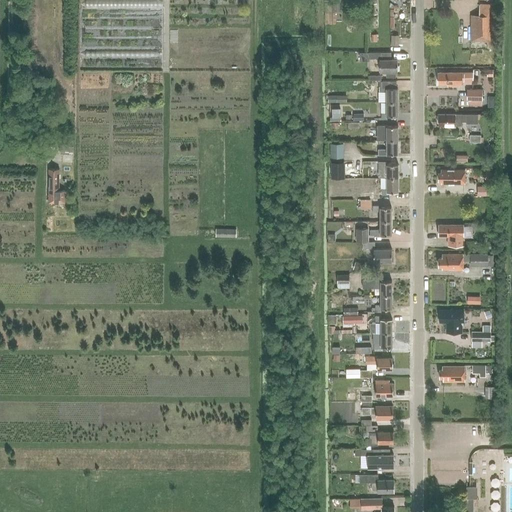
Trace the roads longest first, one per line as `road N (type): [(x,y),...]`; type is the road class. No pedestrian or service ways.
road 1 (unclassified): [(417,511),(411,0)]
road 2 (track): [(34,152),(10,141),(10,0)]
